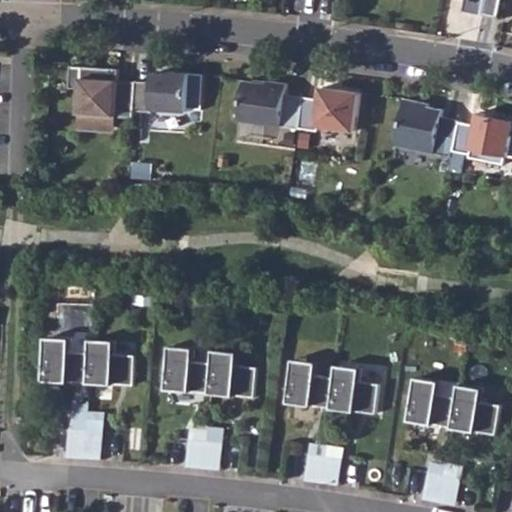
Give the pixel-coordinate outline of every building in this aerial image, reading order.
[(466,0),(464,10),(482,14),(485,0),(466,0)] [(485,0),(482,14),(499,18),(502,0),(485,0)] [(137,80),(137,79),(119,78),(120,68),(73,65),(71,87),(82,88),(80,123),(117,125),(117,117),(134,118),(135,110),(137,80)] [(154,82),(137,80),(135,110),(154,112),(154,109),(189,111),(192,72),(172,71),(172,73),(155,73),(154,82)] [(241,120),(299,128),(304,96),(287,94),(289,83),(269,80),(269,84),(256,82),(246,80),(241,120)] [(322,99),(304,96),(299,128),(318,131),(319,125),(356,131),(362,93),(324,87),(322,99)] [(454,150),(460,122),(460,120),(443,116),(444,110),(429,106),(430,103),(407,99),(397,145),(453,156),(454,150)] [(477,125),(460,122),(454,150),(471,154),(470,157),(504,164),(506,156),(510,156),(511,144),(511,119),(479,112),(477,125)] [(117,125),(80,123),(80,129),(117,132),(117,125)] [(74,338),(51,336),(48,379),(135,385),(137,355),(117,354),(118,340),(94,339),(93,352),(73,352),(74,338)] [(169,388),(257,397),(259,367),(239,366),(241,351),(217,349),(216,363),(197,361),(198,348),(174,345),(169,388)] [(321,362),(297,359),(291,401),(377,413),(381,384),(362,381),(364,368),(340,365),(338,378),(319,375),(321,362)] [(419,377),(412,420),(498,434),(503,405),(483,402),(486,389),(462,384),(460,398),(441,395),(443,381),(419,377)] [(71,456),(104,459),(105,432),(72,430),(71,456)] [(189,466),(222,469),(224,443),(192,439),(189,466)] [(263,455),(248,453),(246,468),(261,470),(263,455)] [(324,482),(340,484),(344,458),(312,453),(308,480),(324,482)] [(430,472),(425,498),(442,501),(457,504),(463,478),(430,472)]
